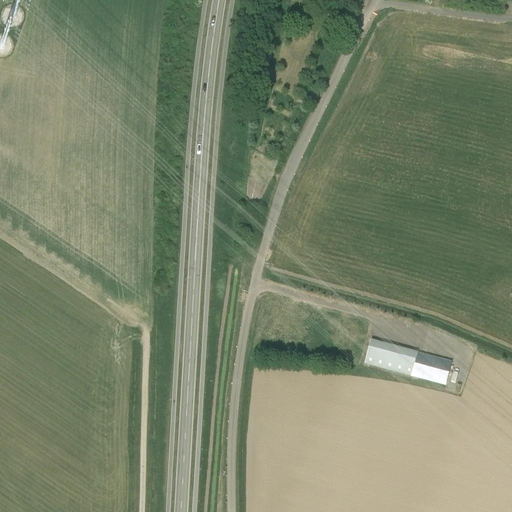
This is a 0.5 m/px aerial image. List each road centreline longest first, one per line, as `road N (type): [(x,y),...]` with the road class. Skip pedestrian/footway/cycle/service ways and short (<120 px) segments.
road 1 (unclassified): [(231,511),(233,412),(251,289),(284,183),(375,0)]
road 2 (tertiary): [(180,511),(202,132),(218,0)]
road 3 (track): [(145,328),(141,511)]
